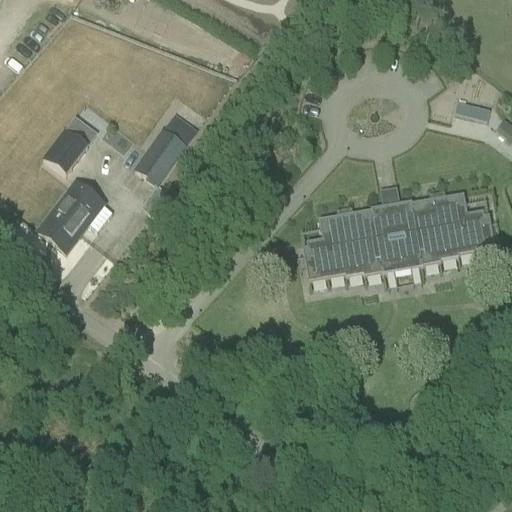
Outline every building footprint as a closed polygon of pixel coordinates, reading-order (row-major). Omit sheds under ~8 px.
[(454,121),(487,129),(490,117),(457,109),(454,121)] [(506,146),(511,138),(511,132),(504,126),(495,137),(506,146)] [(63,136),(41,165),(66,184),(88,155),(63,136)] [(159,193),(186,153),(163,137),(136,176),(159,193)] [(98,238),(112,219),(75,190),(38,239),(65,260),(88,231),(98,238)] [(458,264),(457,262),(494,256),(488,222),(483,223),(482,219),(466,222),(463,201),(411,211),(411,209),(399,211),(398,206),(381,209),(382,214),(370,216),(370,218),(318,227),(322,247),(306,250),(307,254),(302,255),(308,289),(344,282),(345,284),(362,281),(363,283),(381,280),(381,281),(386,281),(386,279),(417,273),(418,275),(422,274),(422,273),(440,270),(440,267),(458,264)] [(467,220),(491,215),(489,203),(464,208),(467,220)] [(149,312),(143,307),(139,312),(145,317),(149,312)]
